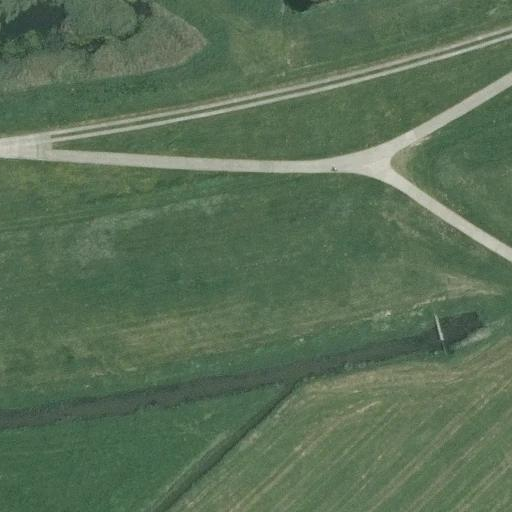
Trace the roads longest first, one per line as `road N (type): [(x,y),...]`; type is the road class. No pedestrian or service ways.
road 1 (track): [(0,225),(259,182),(390,148)]
road 2 (track): [(511,115),(390,148)]
